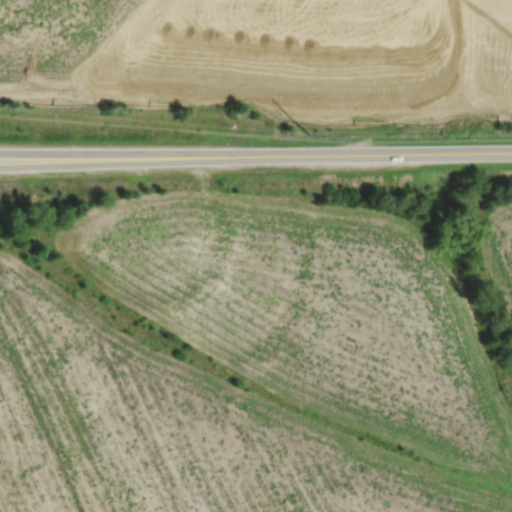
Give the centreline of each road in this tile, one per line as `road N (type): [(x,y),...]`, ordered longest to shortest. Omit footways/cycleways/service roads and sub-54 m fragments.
road 1 (secondary): [(214,156),(511,151)]
road 2 (secondary): [(0,165),(214,156)]
road 3 (secondary): [(214,156),(0,152)]
